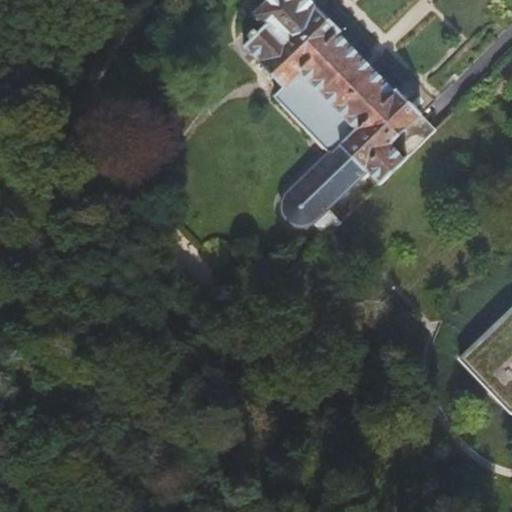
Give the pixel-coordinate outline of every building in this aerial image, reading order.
[(337,146),(365,173),(377,186),(434,131),(420,116),(420,115),(397,91),(395,92),(371,68),(362,58),(340,35),(341,34),(309,0),(267,0),(253,14),(265,27),(258,33),(253,29),(247,34),(252,39),(244,47),(283,89),(275,97),(328,154),(337,146)] [(369,52),(362,58),(371,68),(378,61),(373,56),(369,52)] [(80,96),(79,87),(77,87),(77,84),(68,84),(68,87),(64,87),(64,95),(67,95),(67,98),(77,98),(77,96),(80,96)] [(337,146),(328,154),(290,191),(282,199),(281,210),(283,217),(285,221),(292,226),(298,228),(302,228),(310,225),(324,239),(339,224),(326,210),(365,173),(337,146)] [(511,307),(458,360),(511,414),(511,413),(511,307)]
